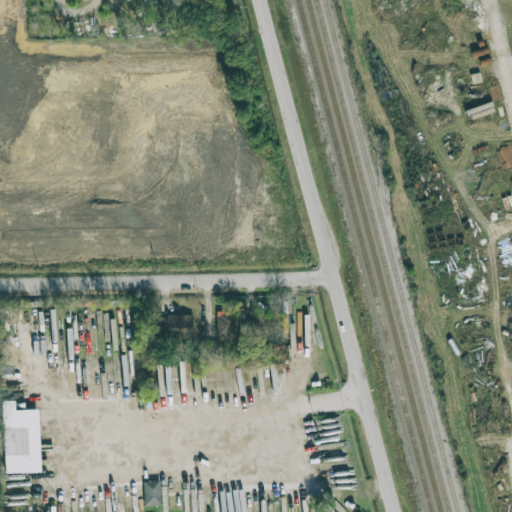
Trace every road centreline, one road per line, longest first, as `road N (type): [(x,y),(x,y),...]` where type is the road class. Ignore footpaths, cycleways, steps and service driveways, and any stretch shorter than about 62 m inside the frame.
road 1 (secondary): [(261,0),(395,511)]
road 2 (residential): [(0,284),(333,275)]
